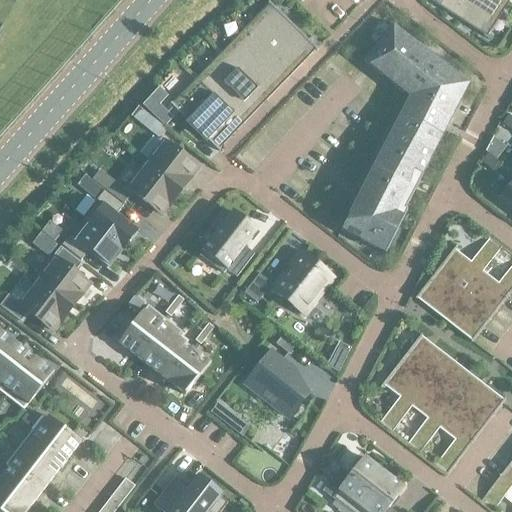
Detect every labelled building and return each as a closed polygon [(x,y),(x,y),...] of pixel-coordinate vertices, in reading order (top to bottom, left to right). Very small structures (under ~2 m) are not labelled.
[(432,0),(431,2),(486,38),(488,36),(489,37),(491,34),(489,33),(506,7),(494,0),(432,0)] [(239,24),(291,75),(315,51),(317,50),(268,2),(267,4),(268,5),(245,28),(240,23),(239,24)] [(215,49),(267,100),(291,75),(239,24),(238,25),(243,31),(221,53),(216,48),(215,49)] [(340,232),(384,255),(406,212),(404,211),(469,85),(392,25),(362,63),(408,98),(340,232)] [(190,74),(242,125),(267,100),(215,49),(214,50),(219,56),(197,78),(191,73),(190,74)] [(169,105),(218,152),(220,150),(219,149),(242,125),(190,74),(189,76),(194,81),(172,104),(171,103),(169,105)] [(142,106),(165,127),(173,118),(159,106),(168,96),(159,88),(142,106)] [(502,123),(501,124),(508,129),(511,124),(511,118),(508,115),(502,123)] [(167,130),(154,120),(147,130),(159,140),(167,130)] [(162,143),(149,160),(166,174),(158,184),(176,198),(197,170),(162,143)] [(488,154),(481,163),(488,168),(494,159),(488,154)] [(494,159),(488,168),(494,173),(501,164),(494,159)] [(149,160),(127,187),(162,216),(176,198),(158,184),(166,174),(149,160)] [(496,197),(499,199),(498,200),(511,210),(511,179),(510,179),(496,197)] [(116,186),(110,193),(119,200),(124,192),(116,186)] [(104,191),(82,219),(121,249),(135,231),(116,216),(123,206),(104,191)] [(200,255),(234,281),(253,256),(243,248),(248,242),(250,244),(257,235),(255,233),(256,231),(232,213),(229,216),(222,210),(209,227),(217,232),(200,255)] [(82,219),(61,246),(80,261),(88,251),(107,266),(121,249),(82,219)] [(444,321),(501,247),(489,237),(488,238),(488,239),(470,263),(455,251),(457,248),(456,247),(414,300),(416,301),(417,300),(444,321)] [(501,247),(444,321),(470,342),(470,343),(471,344),(511,291),(511,265),(498,284),(482,272),(502,247),(501,247)] [(61,249),(40,277),(58,290),(50,301),(66,314),(70,309),(88,285),(73,274),(81,264),(61,249)] [(299,252),(267,292),(301,319),(333,279),(299,252)] [(258,275),(243,294),(256,305),(271,285),(258,275)] [(9,297),(1,307),(20,322),(28,313),(52,332),(66,314),(50,301),(58,290),(40,277),(36,282),(18,304),(9,297)] [(178,296),(171,305),(177,309),(183,301),(178,296)] [(177,309),(171,305),(164,313),(170,318),(177,309)] [(165,320),(147,306),(144,311),(143,311),(117,344),(135,358),(165,320)] [(129,317),(122,311),(114,322),(120,327),(129,317)] [(165,320),(135,358),(151,370),(181,332),(165,320)] [(201,333),(207,337),(213,329),(208,324),(201,333)] [(181,332),(151,370),(167,382),(192,349),(177,337),(181,333),(181,332)] [(201,333),(195,341),(200,346),(207,337),(201,333)] [(0,371),(19,346),(4,334),(0,338),(0,371)] [(448,358),(421,338),(422,337),(421,336),(380,389),(381,390),(383,387),(399,398),(380,422),(379,422),(378,423),(391,432),(448,358)] [(19,346),(0,371),(0,392),(5,397),(35,359),(19,346)] [(192,349),(167,382),(184,396),(210,363),(192,349)] [(270,350),(242,385),(289,422),(310,395),(297,371),(270,350)] [(476,380),(448,358),(391,432),(392,433),(411,408),(426,420),(407,445),(418,454),(476,380)] [(27,406),(53,373),(35,359),(5,397),(23,410),(26,406),(27,406)] [(476,380),(418,454),(419,454),(438,429),(454,441),(434,466),(447,476),(505,401),(503,400),(503,401),(476,380)] [(211,413),(226,425),(233,416),(218,404),(211,413)] [(43,416),(30,433),(66,461),(81,443),(47,417),(46,418),(43,416)] [(66,461),(30,433),(18,449),(54,477),(66,461)] [(54,477),(18,449),(6,465),(42,493),(54,477)] [(320,495),(341,511),(354,511),(384,473),(364,458),(351,476),(341,468),(320,495)] [(511,511),(511,460),(480,502),(493,511),(511,486),(511,511)] [(6,465),(5,465),(8,468),(0,477),(0,485),(30,509),(42,493),(6,465)] [(404,489),(384,473),(354,511),(397,511),(390,506),(404,489)] [(175,477),(153,505),(161,511),(220,511),(227,503),(220,498),(222,496),(196,476),(188,487),(175,477)] [(129,493),(134,487),(125,479),(120,486),(129,493)] [(27,511),(30,509),(0,485),(0,511),(27,511)] [(129,493),(120,486),(115,492),(125,499),(129,493)] [(125,499),(115,492),(110,498),(120,505),(125,499)] [(120,505),(110,498),(105,504),(115,511),(120,505)]
